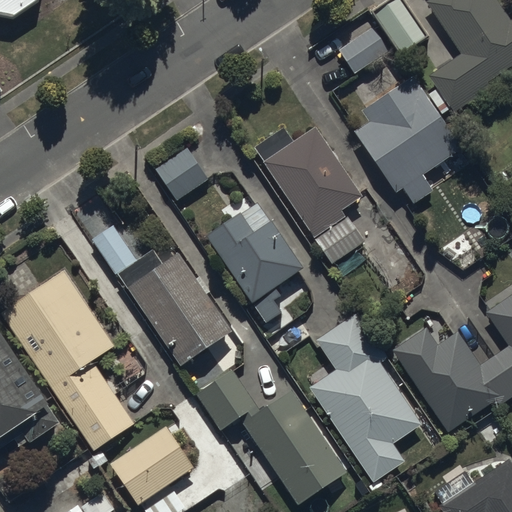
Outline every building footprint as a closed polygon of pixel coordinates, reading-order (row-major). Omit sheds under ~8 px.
[(0,0),(0,12),(19,14),(39,0),(0,0)] [(382,0),(373,6),(399,45),(423,29),(403,0),(382,0)] [(428,70),(449,102),(511,59),(511,14),(508,17),(497,0),(426,0),(459,49),(428,70)] [(372,24),(339,46),(355,70),(388,48),(372,24)] [(355,127),(395,187),(460,144),(419,84),(411,71),(358,106),(367,119),(355,127)] [(261,156),(310,230),(333,264),(366,243),(343,208),(363,195),(313,122),(291,137),(280,122),(251,141),(261,156)] [(155,164),(178,198),(208,177),(186,143),(155,164)] [(269,215),(252,227),(239,208),(205,230),(218,249),(252,299),(266,320),(282,310),(268,289),(302,266),(269,215)] [(117,268),(126,281),(179,361),(230,327),(177,247),(160,258),(151,245),(135,256),(112,222),(91,236),(114,270),(117,268)] [(92,357),(114,342),(63,266),(0,307),(0,310),(50,385),(93,449),(135,421),(92,357)] [(456,328),(437,341),(425,324),(391,347),(402,364),(403,364),(446,429),(495,397),(499,403),(511,394),(511,290),(483,309),(507,345),(479,363),(456,328)] [(357,310),(349,315),(315,337),(335,367),(309,384),(373,480),(405,459),(392,440),(420,421),(379,359),(387,354),(357,310)] [(0,428),(7,424),(16,418),(29,438),(60,418),(47,398),(0,328),(0,428)] [(240,416),(297,502),(345,470),(288,384),(257,404),(232,366),(195,391),(221,429),(240,416)] [(173,511),(184,505),(168,481),(193,464),(165,422),(108,460),(136,501),(139,499),(147,511),(173,511)] [(65,492),(99,464),(84,446),(50,473),(65,492)] [(511,511),(511,465),(506,456),(456,490),(435,503),(441,511),(511,511)] [(101,488),(80,502),(86,511),(108,511),(115,508),(101,488)] [(58,511),(82,511),(75,501),(58,511)]
